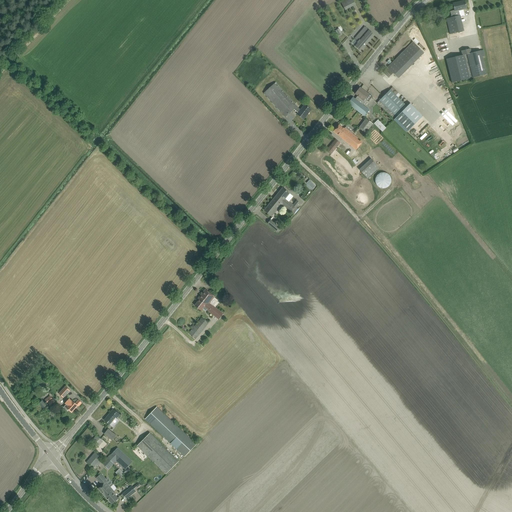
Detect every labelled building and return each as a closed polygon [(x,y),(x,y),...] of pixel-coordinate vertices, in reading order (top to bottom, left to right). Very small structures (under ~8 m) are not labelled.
[(343,0),(341,1),(345,9),(356,3),(353,0),(343,0)] [(450,11),(452,17),(446,19),(450,34),(464,31),(460,16),(465,15),(463,9),(467,9),(465,1),(453,3),(455,10),(450,11)] [(354,46),(361,51),(375,35),(365,27),(355,38),(358,41),(354,46)] [(388,67),(398,78),(424,53),(413,42),(388,67)] [(462,55),(446,59),(452,83),(470,78),(473,77),(473,78),(487,74),(482,57),(485,56),(484,50),(481,51),(471,53),(470,49),(461,51),(462,55)] [(382,72),(388,78),(392,73),(386,68),(382,72)] [(297,114),(304,119),(311,110),(305,105),(301,110),(297,107),(297,106),(276,82),(264,93),(285,117),(294,109),(298,113),(297,114)] [(393,87),(377,103),(394,120),(409,105),(407,103),(405,105),(396,96),(398,93),(393,87)] [(348,104),(359,112),(364,116),(369,110),(363,105),(367,100),(365,99),(368,94),(360,88),(356,93),(359,95),(355,99),(353,97),(348,104)] [(423,116),(410,103),(409,105),(394,120),(407,133),(423,116)] [(359,128),(365,133),(372,124),(366,119),(359,128)] [(378,120),(374,124),(382,132),(386,128),(378,120)] [(360,141),(357,139),(358,138),(345,128),(344,129),(339,125),(334,131),(356,150),(362,142),(360,140),(360,141)] [(327,150),(331,154),(340,143),(336,139),(327,150)] [(359,170),(362,173),(367,179),(379,168),(371,159),(359,170)] [(375,179),(375,180),(375,181),(375,182),(376,183),(376,184),(377,185),(377,186),(378,186),(379,187),(380,188),(381,188),(382,188),(383,188),(384,188),(385,188),(386,188),(387,187),(388,187),(389,186),(390,185),(390,184),(391,183),(391,182),(391,181),(391,180),(391,179),(391,178),(391,177),(390,176),(390,175),(389,175),(389,174),(388,174),(388,173),(387,173),(386,173),(386,172),(385,172),(384,172),(383,172),(382,172),(381,172),(380,173),(379,173),(378,174),(377,175),(376,176),(376,177),(375,178),(375,179)] [(277,195),(284,200),(280,205),(283,207),(284,206),(294,214),(296,211),(294,210),(296,207),(299,202),(296,200),(293,205),(285,198),(289,193),(283,188),(277,195)] [(280,205),(284,200),(277,195),(264,210),(271,216),(279,206),(282,208),(283,207),(280,205)] [(281,229),(271,220),(268,223),(278,232),(281,229)] [(200,300),(195,305),(201,310),(202,308),(206,311),(207,309),(209,310),(208,311),(219,319),(223,314),(215,307),(209,303),(213,298),(214,297),(205,289),(200,296),(201,297),(199,299),(200,300)] [(189,333),(195,339),(208,323),(202,318),(189,333)] [(65,386),(59,393),(64,397),(70,390),(65,386)] [(44,400),(48,404),(52,400),(49,396),(44,400)] [(64,407),(68,411),(68,410),(69,409),(72,412),(78,405),(79,406),(82,403),(79,400),(76,403),(73,400),(72,401),(69,399),(65,403),(66,404),(64,407)] [(145,419),(185,457),(196,444),(157,407),(145,419)] [(105,420),(114,428),(120,420),(117,417),(120,414),(114,409),(105,420)] [(114,437),(115,436),(116,435),(108,429),(105,434),(112,440),(114,437)] [(150,433),(138,446),(166,474),(179,462),(150,433)] [(98,436),(93,442),(98,446),(103,441),(98,436)] [(117,438),(115,436),(114,437),(115,438),(104,449),(106,451),(117,439),(116,439),(117,438)] [(108,457),(102,463),(109,469),(114,463),(116,460),(125,469),(133,461),(118,448),(111,455),(110,455),(108,457)] [(95,453),(87,462),(94,468),(97,465),(99,462),(102,459),(95,453)] [(101,474),(96,478),(103,485),(99,488),(112,504),(118,499),(113,492),(117,488),(113,485),(111,487),(106,482),(107,481),(101,474)] [(132,486),(122,493),(127,499),(136,491),(132,486)]
